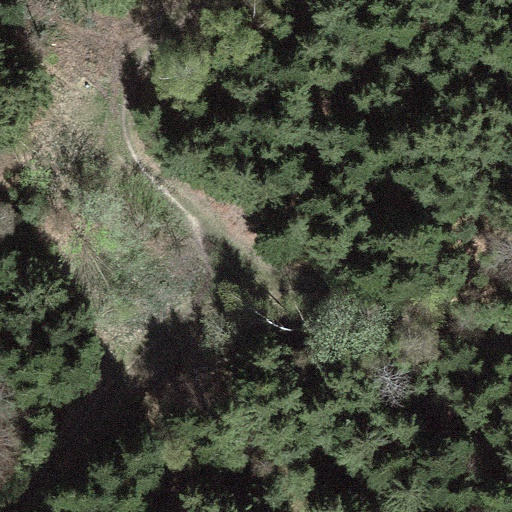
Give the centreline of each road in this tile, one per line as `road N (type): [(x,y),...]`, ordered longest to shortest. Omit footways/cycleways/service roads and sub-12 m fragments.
road 1 (track): [(217,243),(267,280),(323,300),(511,343)]
road 2 (track): [(202,0),(137,67),(120,109),(122,155),(217,243)]
